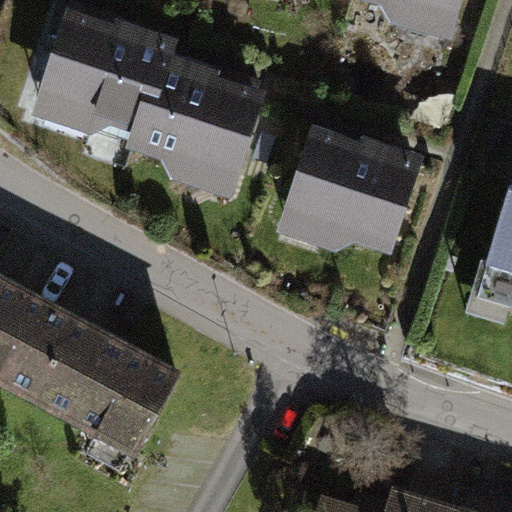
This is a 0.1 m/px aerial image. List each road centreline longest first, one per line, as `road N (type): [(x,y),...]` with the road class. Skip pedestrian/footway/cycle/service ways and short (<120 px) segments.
road 1 (residential): [(298,345),(0,176)]
road 2 (residential): [(511,428),(380,384),(298,345)]
road 3 (residential): [(204,511),(298,345)]
